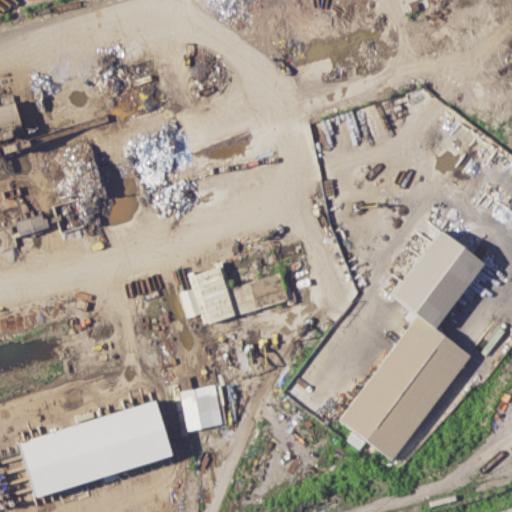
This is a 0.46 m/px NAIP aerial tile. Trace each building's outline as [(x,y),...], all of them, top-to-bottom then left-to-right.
[(0,106),(15,101),(26,133),(0,142),(0,106)] [(13,219),(16,234),(44,228),(41,213),(13,219)] [(389,294),(438,230),(483,264),(433,328),(417,315),(389,294)] [(220,265),(190,274),(204,323),(235,314),(220,265)] [(236,316),(228,290),(282,273),(290,299),(236,316)] [(197,313),(191,287),(178,290),(184,316),(197,313)] [(417,315),(433,328),(479,363),(469,376),(460,368),(388,460),(336,420),(417,315)] [(178,390),(185,429),(220,423),(216,404),(222,403),(218,383),(178,390)] [(15,435),(29,492),(167,459),(153,403),(15,435)] [(359,436),(351,431),(345,440),(358,448),(363,440),(358,437),(359,436)]
